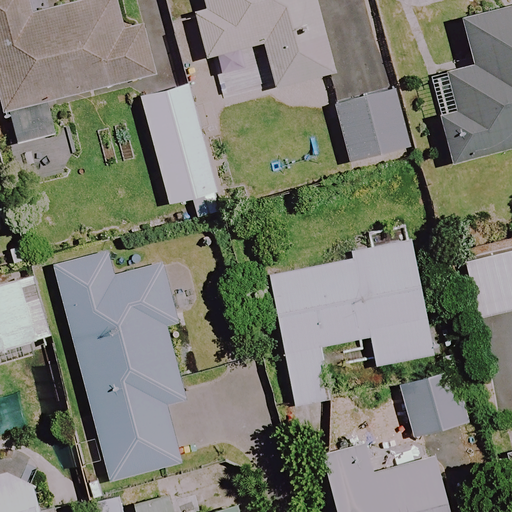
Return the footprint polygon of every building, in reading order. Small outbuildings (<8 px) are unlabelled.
[(0,0),(0,109),(11,153),(60,141),(49,100),(150,75),(138,25),(120,29),(112,0),(82,0),(28,14),(23,0),(0,0)] [(271,89),(331,74),(311,0),(200,0),(203,9),(190,13),(202,59),(259,44),(271,89)] [(444,111),(435,113),(448,164),(511,147),(511,5),(455,20),(466,64),(434,72),(444,111)] [(385,81),(328,95),(344,162),(402,149),(385,81)] [(213,192),(182,84),(136,98),(167,206),(213,192)] [(428,356),(404,244),(263,274),(291,408),(325,400),(314,348),(364,337),(371,368),(428,356)] [(160,398),(180,393),(144,249),(54,271),(106,482),(176,464),(160,398)] [(511,309),(511,250),(461,262),(474,318),(511,309)] [(0,351),(47,338),(29,276),(0,284),(0,351)] [(461,424),(446,372),(394,387),(409,439),(461,424)] [(440,511),(428,459),(324,485),(330,511),(440,511)]
